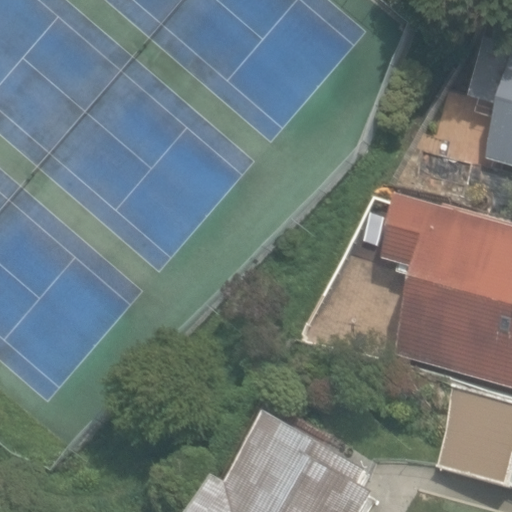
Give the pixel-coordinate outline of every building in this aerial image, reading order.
[(491,161),(511,166),(511,41),(490,35),(473,98),(506,107),(500,128),(491,161)] [(415,187),(469,200),(478,162),(424,149),(415,187)] [(399,356),(511,388),(511,229),(405,199),(387,263),(423,273),(399,356)] [(437,467),(511,487),(511,402),(459,388),(437,467)] [(373,511),(382,498),(369,490),(377,476),(281,423),(243,490),(229,481),(211,511),(373,511)]
